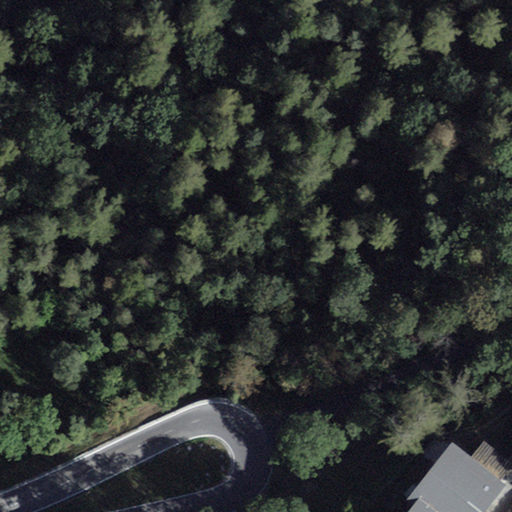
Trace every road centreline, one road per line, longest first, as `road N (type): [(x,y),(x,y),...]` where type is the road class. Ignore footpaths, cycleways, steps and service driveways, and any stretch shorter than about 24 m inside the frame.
road 1 (tertiary): [(3,511),(186,428),(221,419),(259,441)]
road 2 (residential): [(259,441),(511,341)]
